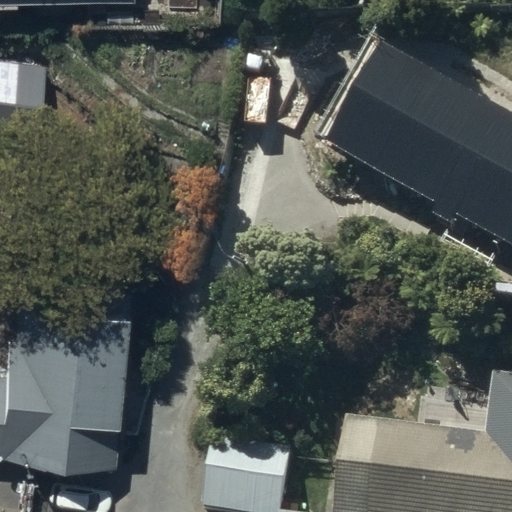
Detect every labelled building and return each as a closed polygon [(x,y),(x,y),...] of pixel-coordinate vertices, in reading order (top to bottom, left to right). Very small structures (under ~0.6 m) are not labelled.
[(0,0),(0,14),(10,14),(10,9),(135,9),(135,0),(0,0)] [(511,110),(379,36),(324,135),(511,239),(511,110)] [(52,68),(0,60),(0,139),(40,145),(52,68)] [(0,460),(117,473),(132,323),(13,311),(7,374),(0,373),(0,460)] [(342,511),(511,511),(511,426),(498,443),(497,459),(349,446),(342,511)] [(213,455),(205,511),(283,511),(289,465),(213,455)]
